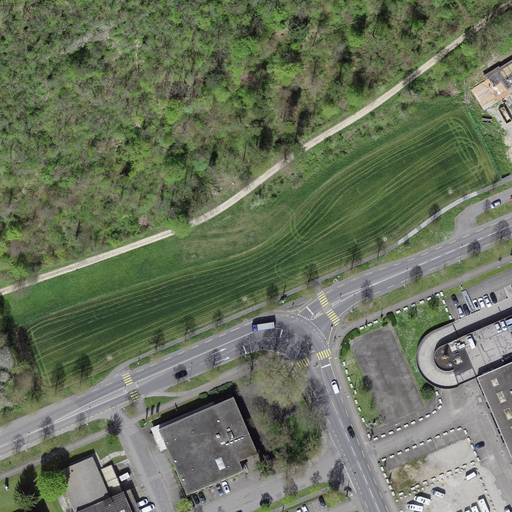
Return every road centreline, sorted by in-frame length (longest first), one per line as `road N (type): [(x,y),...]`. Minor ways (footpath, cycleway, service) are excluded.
road 1 (track): [(511,4),(210,218),(0,292)]
road 2 (primary): [(295,325),(511,226)]
road 3 (primary): [(295,325),(236,340),(95,403)]
road 4 (secondary): [(357,458),(295,325)]
road 5 (unclassified): [(357,458),(227,511)]
road 6 (unclassified): [(95,403),(127,424),(164,511)]
